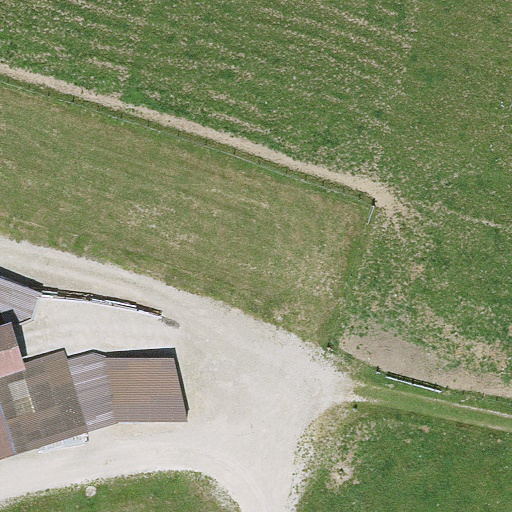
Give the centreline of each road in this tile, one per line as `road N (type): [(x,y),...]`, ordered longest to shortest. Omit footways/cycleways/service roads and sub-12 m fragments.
road 1 (track): [(290,365),(223,323),(126,282),(0,251)]
road 2 (track): [(290,365),(357,390),(511,417)]
road 3 (unclassified): [(266,511),(290,365)]
